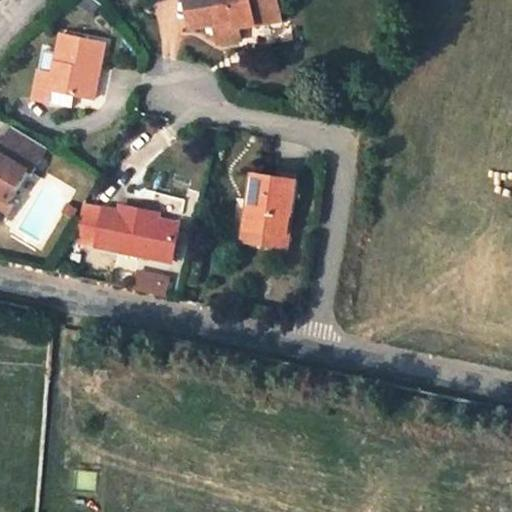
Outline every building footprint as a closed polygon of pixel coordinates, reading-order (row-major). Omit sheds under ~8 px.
[(183,0),(189,27),(194,26),(212,23),(216,43),(239,39),(236,27),(234,19),(251,16),(278,11),(275,0),(183,0)] [(234,19),(236,27),(253,23),(251,16),(234,19)] [(212,23),(194,26),(216,43),(212,23)] [(28,102),(44,106),(47,93),(71,98),(88,101),(100,43),(58,35),(50,75),(34,72),(28,102)] [(71,98),(47,93),(44,106),(68,111),(71,98)] [(0,207),(4,201),(1,199),(18,168),(21,170),(36,145),(0,125),(0,207)] [(243,204),(240,228),(286,235),(294,177),(253,171),(247,205),(243,204)] [(84,211),(85,209),(79,204),(72,215),(78,219),(82,213),(82,211),(84,211)] [(149,217),(149,206),(117,205),(116,212),(84,211),(82,211),(82,213),(79,249),(175,254),(178,216),(149,217)] [(284,248),(286,235),(240,228),(237,242),(284,248)] [(165,295),(169,275),(135,269),(131,289),(165,295)]
